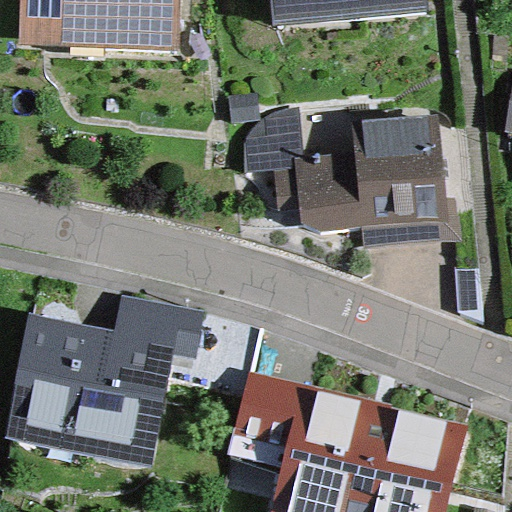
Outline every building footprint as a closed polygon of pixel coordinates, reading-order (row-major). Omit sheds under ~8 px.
[(182,0),(25,0),(25,24),(109,27),(108,49),(180,51),(182,0)] [(273,0),(277,31),(426,17),(424,0),(273,0)] [(359,161),(314,165),(315,184),(302,201),(304,223),(319,233),(399,227),(400,244),(460,239),(455,176),(441,177),(437,124),(357,130),(359,161)] [(202,319),(138,309),(133,341),(196,351),(202,319)] [(142,458),(161,360),(32,335),(13,433),(142,458)] [(250,385),(235,446),(292,459),(307,399),(250,385)] [(464,437),(307,399),(292,459),(280,509),(292,511),(427,511),(435,481),(452,485),(464,437)] [(445,511),(452,485),(435,481),(427,511),(445,511)]
